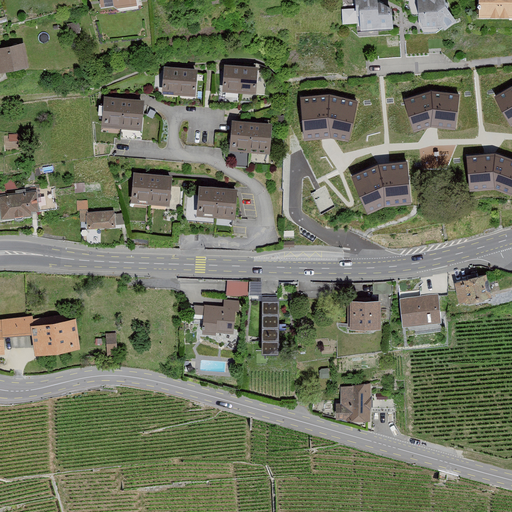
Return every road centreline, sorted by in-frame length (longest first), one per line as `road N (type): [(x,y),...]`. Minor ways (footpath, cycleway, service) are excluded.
road 1 (primary): [(0,389),(126,375),(511,479)]
road 2 (primary): [(496,242),(422,262),(305,268),(0,252)]
road 3 (residential): [(511,58),(380,70)]
